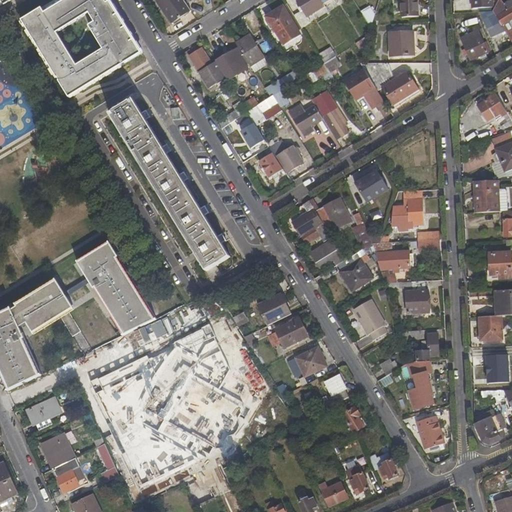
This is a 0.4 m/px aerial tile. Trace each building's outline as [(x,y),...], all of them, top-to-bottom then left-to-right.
[(0,0),(0,8),(13,0),(0,0)] [(104,51),(78,67),(58,34),(90,14),(88,11),(84,13),(78,16),(78,17),(72,21),(71,20),(65,24),(65,25),(59,29),(58,28),(52,32),(52,33),(46,37),(35,19),(41,15),(42,16),(48,12),(48,11),(54,7),(54,8),(61,4),(61,3),(64,0),(67,0),(99,0),(106,10),(109,9),(118,24),(124,21),(110,0),(56,0),(22,22),(70,99),(107,77),(97,60),(106,54),(104,51)] [(106,54),(97,60),(107,77),(139,57),(134,49),(139,46),(124,21),(118,24),(109,9),(106,10),(99,0),(67,0),(64,0),(61,3),(61,4),(54,8),(54,7),(48,11),(48,12),(42,16),(41,15),(35,19),(46,37),(52,33),(52,32),(58,28),(59,29),(65,25),(65,24),(71,20),(72,21),(78,17),(78,16),(84,13),(88,11),(90,14),(96,23),(90,27),(104,51),(106,54)] [(155,0),(172,25),(192,12),(187,4),(183,0),(155,0)] [(297,0),(303,10),(294,16),(302,29),(311,23),(308,18),(325,8),(324,5),(320,0),(297,0)] [(400,0),(402,17),(418,17),(416,0),(400,0)] [(511,0),(510,0),(509,1),(503,4),(500,0),(498,0),(493,11),(497,17),(502,26),(511,20),(511,0)] [(267,17),(285,44),(300,34),(284,7),(267,17)] [(362,13),(372,28),(372,26),(374,20),(368,10),(362,13)] [(497,17),(493,11),(481,12),(492,39),(506,32),(502,26),(497,17)] [(462,39),(471,60),(488,52),(478,32),(462,39)] [(391,35),(392,56),(415,54),(414,33),(391,35)] [(239,47),(250,64),(256,73),(269,65),(250,35),(237,43),(239,47)] [(356,44),(359,49),(367,44),(370,35),(356,44)] [(190,57),(210,88),(226,78),(216,62),(216,61),(212,64),(201,46),(196,50),(197,53),(190,57)] [(249,69),(247,65),(250,64),(239,47),(216,62),(226,78),(229,82),(249,69)] [(331,47),(319,54),(325,64),(336,57),(331,47)] [(308,74),(314,82),(329,72),(324,64),(308,74)] [(365,70),(375,88),(378,92),(385,88),(395,104),(417,89),(407,74),(394,83),(388,64),(361,64),(365,70)] [(346,82),(357,99),(375,88),(365,70),(346,82)] [(294,74),(274,87),(278,94),(281,92),(299,81),(294,74)] [(281,92),(278,94),(273,96),(278,105),(280,107),(287,103),(281,92)] [(502,118),(507,114),(496,95),(485,102),(495,119),(500,116),(502,118)] [(273,96),(271,98),(262,103),(262,104),(267,112),(278,105),(273,96)] [(255,97),(244,104),(249,111),(260,105),(255,97)] [(213,280),(222,275),(217,266),(231,257),(134,99),(111,114),(213,280)] [(488,124),(495,119),(485,102),(478,107),(488,124)] [(219,122),(222,128),(247,113),(240,103),(233,107),(236,112),(219,122)] [(248,113),(251,117),(257,127),(267,120),(263,114),(267,112),(262,104),(262,103),(260,105),(249,111),(248,112),(248,113)] [(301,105),(289,112),(302,132),(312,126),(324,120),(322,116),(315,106),(305,112),(301,105)] [(322,116),(324,120),(337,141),(349,133),(344,125),(347,123),(337,107),(322,116)] [(247,113),(223,129),(228,137),(240,129),(238,125),(251,117),(248,113),(248,112),(247,113)] [(511,121),(511,120),(501,127),(504,133),(511,130),(511,121)] [(305,137),(315,132),(312,126),(302,132),(305,137)] [(282,140),(270,148),(276,158),(277,157),(288,151),(282,140)] [(511,144),(497,151),(508,177),(511,175),(511,144)] [(277,157),(288,173),(305,163),(294,147),(288,151),(277,157)] [(262,173),(271,185),(282,178),(274,166),(262,173)] [(357,184),(368,203),(388,190),(377,172),(357,184)] [(497,181),(474,182),(476,213),(499,212),(497,181)] [(404,191),(405,206),(394,206),(393,226),(424,225),(423,191),(404,191)] [(320,210),(313,199),(310,201),(323,223),(327,229),(330,233),(353,221),(341,199),(320,210)] [(309,214),(293,223),(301,237),(304,235),(315,228),(323,223),(310,201),(303,204),(309,214)] [(511,210),(503,212),(505,238),(511,237),(511,210)] [(364,223),(352,228),(362,250),(363,249),(373,244),(364,223)] [(319,234),(315,228),(304,235),(308,242),(319,235),(319,234)] [(319,235),(321,239),(330,233),(327,229),(319,234),(319,235)] [(418,232),(418,242),(419,242),(441,241),(440,231),(418,232)] [(392,238),(383,236),(380,244),(391,243),(392,238)] [(123,332),(156,313),(112,237),(78,257),(123,332)] [(319,269),(334,260),(337,265),(347,260),(343,254),(342,254),(333,240),(310,254),(319,269)] [(419,242),(420,251),(441,250),(441,241),(419,242)] [(361,260),(367,256),(363,249),(362,250),(351,257),(355,263),(341,272),(353,292),(373,278),(361,260)] [(411,269),(411,252),(385,253),(386,270),(393,270),(394,273),(400,273),(400,269),(411,269)] [(500,277),(511,276),(511,270),(511,253),(490,255),(491,275),(500,275),(500,277)] [(15,304),(16,306),(55,282),(66,300),(27,323),(34,334),(61,318),(58,312),(66,307),(69,313),(74,310),(56,279),(15,304)] [(41,375),(20,328),(27,323),(66,300),(55,282),(16,306),(12,309),(0,316),(0,374),(7,391),(23,384),(22,381),(25,380),(26,382),(41,375)] [(421,315),(430,315),(429,282),(389,284),(389,290),(408,290),(409,315),(414,315),(414,318),(421,318),(421,315)] [(511,290),(495,291),(496,316),(501,316),(511,315),(511,290)] [(292,314),(282,294),(258,305),(268,326),(292,314)] [(385,326),(387,325),(372,299),(354,310),(369,335),(371,334),(375,341),(389,333),(385,326)] [(0,312),(0,316),(12,309),(11,307),(0,312)] [(73,337),(81,332),(69,313),(66,307),(58,312),(61,318),(73,337)] [(218,320),(224,330),(233,325),(227,315),(218,320)] [(501,316),(496,316),(480,317),(481,340),(502,339),(501,316)] [(277,330),(285,348),(309,337),(300,318),(277,330)] [(402,342),(426,339),(424,331),(400,332),(402,342)] [(429,351),(416,351),(417,362),(427,361),(432,361),(431,358),(439,358),(438,333),(428,334),(429,341),(423,341),(423,348),(429,348),(429,351)] [(319,348),(284,365),(290,378),(298,374),(301,380),(328,366),(319,348)] [(508,355),(485,356),(487,383),(509,382),(508,355)] [(391,359),(380,365),(387,377),(400,369),(396,361),(393,363),(391,359)] [(426,373),(431,372),(427,361),(417,362),(410,362),(408,363),(412,377),(415,376),(418,390),(410,392),(412,399),(410,399),(414,411),(433,405),(429,394),(432,393),(426,373)] [(325,381),(336,404),(349,398),(339,375),(325,381)] [(318,400),(325,415),(334,410),(327,396),(318,400)] [(37,424),(39,431),(53,425),(50,419),(62,414),(56,399),(28,411),(34,425),(37,424)] [(359,417),(361,415),(355,407),(345,414),(352,426),(350,427),(352,431),(354,429),(356,432),(365,427),(359,417)] [(427,450),(445,444),(437,417),(418,423),(427,450)] [(484,442),(491,445),(500,440),(496,432),(501,429),(495,417),(476,426),(484,442)] [(57,438),(43,445),(53,468),(68,461),(57,438)] [(106,483),(121,477),(105,443),(97,447),(108,470),(101,473),(106,483)] [(376,455),(370,457),(376,471),(381,469),(384,477),(386,477),(387,479),(390,478),(391,480),(399,476),(389,453),(377,458),(376,455)] [(54,469),(65,494),(80,487),(73,471),(80,468),(76,458),(54,469)] [(4,466),(0,467),(0,507),(10,502),(9,500),(14,497),(12,495),(16,493),(4,466)] [(360,491),(361,493),(371,489),(364,473),(355,477),(356,480),(352,482),(355,489),(356,489),(358,492),(360,491)] [(321,486),(330,506),(348,499),(342,483),(328,489),(326,484),(321,486)] [(73,504),(76,511),(101,511),(93,494),(73,504)] [(300,502),(303,511),(314,511),(315,511),(317,510),(317,507),(318,507),(315,498),(310,501),(308,498),(300,502)] [(511,511),(511,498),(496,503),(498,511),(501,511),(511,511)]
